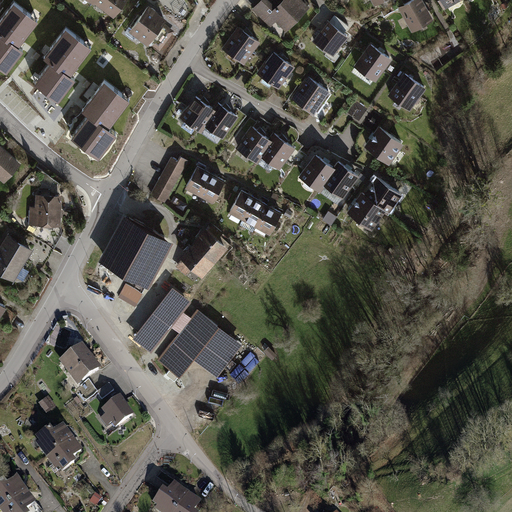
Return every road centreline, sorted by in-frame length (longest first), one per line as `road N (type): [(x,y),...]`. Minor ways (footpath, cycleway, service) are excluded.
road 1 (track): [(477,288),(299,511)]
road 2 (residential): [(183,61),(352,156)]
road 3 (residential): [(178,432),(65,282)]
road 4 (residential): [(183,61),(104,202)]
road 5 (residential): [(0,116),(104,202)]
road 6 (residential): [(65,282),(0,385)]
